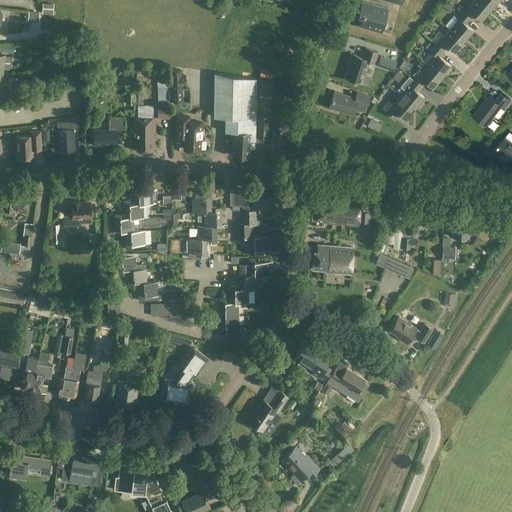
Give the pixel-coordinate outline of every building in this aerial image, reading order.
[(491,10),(478,0),(474,0),(467,9),(464,6),(460,11),(470,19),(474,15),(481,21),(491,10)] [(478,0),(491,10),(499,0),(478,0)] [(388,9),(362,1),(357,16),(361,18),(359,27),(381,33),(388,9)] [(56,15),(56,4),(44,4),(44,15),(56,15)] [(465,25),(470,19),(460,11),(456,16),(459,19),(450,30),(464,42),(473,31),(465,25)] [(433,43),(443,51),(447,46),(455,53),(464,42),(450,30),(441,40),(438,38),(433,43)] [(251,48),(248,58),(255,60),(254,66),(269,70),(277,43),(262,38),(258,51),(251,48)] [(443,51),(433,43),(428,49),(431,52),(423,61),(428,65),(427,65),(442,77),(451,66),(439,56),(443,51)] [(378,52),(366,48),(363,58),(354,55),(346,79),(362,84),(369,63),(374,65),(378,52)] [(0,82),(2,83),(4,68),(9,69),(10,58),(5,57),(6,55),(0,54),(0,82)] [(433,88),(442,77),(427,65),(419,76),(416,73),(411,78),(421,87),(425,82),(433,88)] [(171,92),(171,102),(183,102),(182,86),(186,86),(186,78),(182,78),(182,70),(171,70),(171,92)] [(257,79),(215,73),(214,117),(225,118),(225,131),(234,131),(233,147),(236,147),(235,155),(248,156),(249,142),(255,143),(257,79)] [(410,86),(401,97),(416,109),(425,98),(417,92),(421,87),(411,78),(407,83),(410,86)] [(136,91),(127,91),(127,104),(136,104),(136,91)] [(355,98),(334,92),(329,107),(354,116),(357,105),(366,108),(370,97),(357,93),(355,98)] [(511,100),(501,93),(496,100),(489,95),(473,116),(486,126),(501,107),(504,109),(511,100)] [(371,106),(375,108),(381,100),(376,97),(371,106)] [(406,120),(416,109),(401,97),(395,105),(389,100),(382,107),(395,118),(399,113),(406,120)] [(151,117),(151,107),(136,107),(136,118),(134,118),(134,131),(136,131),(137,151),(154,151),(154,138),(156,138),(156,117),(151,117)] [(189,116),(177,116),(176,135),(185,136),(184,150),(192,150),(193,153),(197,153),(198,151),(200,151),(201,137),(202,137),(203,123),(189,122),(189,116)] [(258,116),(257,132),(269,133),(269,132),(275,133),(275,139),(286,139),(287,139),(288,118),(258,116)] [(125,131),(125,118),(109,118),(110,130),(94,130),(94,145),(117,145),(117,131),(125,131)] [(371,119),(367,126),(379,132),(383,124),(371,119)] [(57,122),(57,129),(58,136),(59,136),(60,150),(74,149),(73,131),(81,131),(80,121),(57,122)] [(41,149),(41,131),(30,131),(30,136),(16,136),(17,159),(25,159),(26,160),(30,159),(31,158),(34,158),(33,149),(41,149)] [(269,133),(257,132),(257,137),(270,138),(270,143),(271,144),(270,158),(284,159),(286,139),(275,139),(275,133),(269,132),(269,133)] [(511,144),(504,138),(499,144),(498,143),(493,150),(503,158),(502,158),(511,166),(511,144)] [(134,205),(148,204),(153,204),(151,183),(139,184),(139,186),(133,187),(134,205)] [(181,199),(181,185),(173,185),(174,199),(181,199)] [(243,189),(230,189),(230,206),(243,206),(243,189)] [(192,213),(203,213),(211,212),(211,194),(205,194),(205,191),(194,191),(194,199),(192,199),(192,213)] [(253,192),(253,210),(262,210),(271,210),(271,196),(259,196),(258,192),(253,192)] [(16,194),(3,193),(2,210),(5,210),(5,215),(13,216),(14,211),(15,211),(15,210),(28,211),(29,198),(16,197),(16,194)] [(361,199),(319,196),(317,222),(324,222),(324,223),(331,224),(331,225),(359,227),(361,199)] [(148,204),(134,205),(130,205),(130,200),(124,200),(125,218),(125,219),(133,218),(148,218),(148,204)] [(81,203),(81,202),(72,202),(72,215),(64,215),(64,226),(81,226),(81,221),(84,221),(84,222),(90,222),(90,217),(91,217),(91,203),(81,203)] [(262,224),(262,210),(253,210),(249,210),(249,206),(243,206),(243,223),(257,224),(262,224)] [(211,213),(211,212),(203,213),(203,215),(198,215),(198,222),(203,222),(203,225),(203,226),(216,226),(221,226),(221,208),(215,208),(215,213),(211,213)] [(439,210),(417,209),(417,219),(407,219),(406,233),(418,234),(419,225),(438,227),(439,210)] [(471,212),(453,211),(452,222),(450,222),(449,237),(469,238),(471,212)] [(125,219),(125,218),(121,219),(121,214),(114,214),(115,233),(125,232),(125,231),(134,231),(133,218),(125,219)] [(244,237),(249,237),(257,237),(257,224),(243,223),(238,224),(238,242),(245,241),(244,237)] [(59,243),(59,225),(50,225),(51,243),(59,243)] [(203,226),(203,225),(198,226),(198,239),(206,239),(206,240),(211,240),(211,244),(217,244),(216,226),(203,226)] [(144,231),(134,231),(125,231),(125,232),(126,250),(132,249),(132,245),(145,245),(144,231)] [(267,237),(257,237),(249,237),(249,255),(255,255),(255,251),(267,251),(267,237)] [(403,240),(402,249),(410,249),(411,239),(403,238),(403,240)] [(444,238),(442,262),(449,262),(450,259),(455,260),(456,248),(450,247),(451,238),(444,238)] [(188,253),(188,258),(207,257),(206,240),(206,239),(198,239),(188,239),(188,253)] [(402,249),(403,240),(394,239),(393,248),(402,249)] [(20,244),(2,241),(0,252),(18,255),(20,244)] [(353,248),(318,245),(318,253),(314,253),(313,270),(325,271),(325,273),(351,275),(353,248)] [(0,271),(6,273),(8,255),(0,254),(0,271)] [(127,270),(146,269),(146,265),(136,266),(136,256),(117,257),(117,275),(124,274),(123,270),(127,270)] [(391,257),(386,268),(396,272),(400,261),(391,257)] [(239,266),(239,272),(245,272),(245,277),(249,277),(258,277),(268,277),(267,263),(255,263),(255,258),(249,259),(249,265),(239,266)] [(16,260),(16,267),(29,267),(29,259),(16,260)] [(138,283),(147,283),(146,269),(127,270),(128,288),(134,287),(134,283),(138,283)] [(239,272),(240,290),(248,290),(258,290),(258,277),(249,277),(245,277),(245,272),(239,272)] [(157,282),(147,283),(138,283),(139,301),(159,300),(159,296),(157,296),(157,282)] [(229,285),(230,303),(238,303),(248,303),(248,290),(240,290),(236,290),(236,285),(229,285)] [(0,291),(0,299),(25,305),(23,310),(31,312),(32,307),(49,311),(50,305),(37,301),(34,301),(34,299),(35,295),(28,294),(27,297),(0,291)] [(447,295),(448,304),(458,304),(457,294),(447,295)] [(238,316),(238,303),(230,303),(226,303),(226,298),(220,298),(220,316),(238,316)] [(383,298),(383,311),(394,311),(395,298),(383,298)] [(73,317),(74,307),(64,306),(63,316),(73,317)] [(238,316),(220,316),(220,334),(225,334),(225,337),(238,337),(238,316)] [(416,328),(399,317),(390,331),(401,338),(400,339),(407,344),(412,335),(416,337),(416,338),(424,343),(433,329),(425,324),(420,331),(416,329),(416,328)] [(32,331),(26,330),(22,353),(28,355),(32,331)] [(61,353),(64,335),(57,334),(53,356),(59,357),(60,352),(61,353)] [(64,335),(61,353),(69,354),(73,337),(64,335)] [(320,378),(325,381),(332,370),(326,367),(331,360),(304,343),(295,358),(315,370),(313,374),(320,378)] [(20,349),(0,344),(0,364),(16,368),(20,349)] [(197,351),(194,348),(179,369),(181,370),(174,381),(173,380),(166,379),(165,379),(162,399),(189,403),(189,402),(190,392),(192,392),(194,391),(194,388),(193,385),(191,385),(191,384),(192,383),(190,383),(189,383),(189,382),(194,375),(196,377),(209,359),(197,351)] [(110,352),(101,351),(99,367),(108,368),(110,352)] [(37,363),(37,362),(37,363),(35,372),(36,372),(33,391),(46,393),(47,385),(42,385),(44,377),(51,378),(53,366),(47,365),(49,353),(40,352),(39,360),(42,360),(41,364),(37,363)] [(71,392),(70,397),(75,398),(80,369),(83,369),(86,354),(76,352),(75,358),(74,358),(71,372),(72,373),(71,379),(69,379),(68,391),(71,392)] [(64,396),(70,397),(71,392),(68,391),(69,379),(71,379),(72,373),(71,372),(74,358),(67,356),(63,378),(61,378),(58,395),(60,395),(61,397),(63,397),(64,396)] [(37,363),(37,362),(38,359),(28,357),(25,370),(24,370),(21,389),(33,391),(36,372),(35,372),(37,363)] [(124,360),(121,372),(127,374),(130,362),(124,360)] [(299,365),(291,372),(297,379),(305,371),(299,365)] [(335,370),(328,382),(358,401),(368,385),(364,382),(365,380),(347,368),(343,375),(335,370)] [(102,373),(88,371),(83,400),(84,400),(86,401),(89,402),(90,401),(95,401),(97,394),(99,394),(102,373)] [(137,383),(118,380),(114,405),(134,408),(137,383)] [(322,391),(325,384),(319,382),(316,388),(322,391)] [(288,397),(280,391),(270,405),(262,399),(256,408),(257,409),(249,421),(263,431),(276,411),(278,412),(288,397)] [(24,442),(14,441),(9,477),(26,479),(27,472),(49,475),(51,459),(22,455),(24,442)] [(305,457),(295,447),(282,459),(295,472),(291,476),(297,482),(307,472),(311,476),(319,469),(306,455),(305,457)] [(73,452),(73,456),(65,455),(61,480),(69,481),(71,472),(90,475),(89,484),(99,486),(102,461),(98,460),(99,456),(94,456),(73,452)] [(135,465),(119,463),(118,477),(115,476),(114,490),(145,494),(150,491),(156,505),(151,507),(153,511),(171,511),(152,470),(134,468),(135,465)] [(202,511),(210,508),(203,492),(180,502),(184,511),(202,511)]
